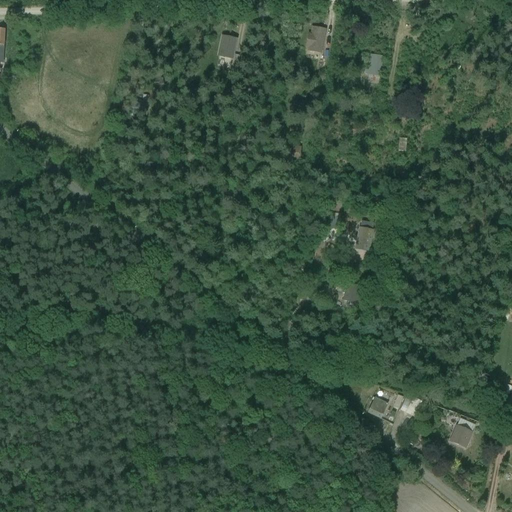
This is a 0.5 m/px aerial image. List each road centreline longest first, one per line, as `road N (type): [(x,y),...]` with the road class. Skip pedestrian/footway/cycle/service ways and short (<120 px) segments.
road 1 (unclassified): [(0,127),(468,511)]
road 2 (track): [(82,8),(238,0)]
